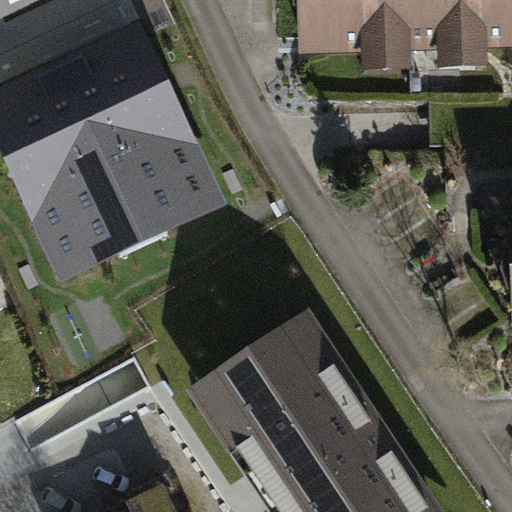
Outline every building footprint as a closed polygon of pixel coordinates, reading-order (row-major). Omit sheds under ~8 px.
[(0,0),(0,11),(23,0),(0,0)] [(511,0),(303,0),(305,46),(511,39),(511,0)] [(212,204),(133,36),(0,98),(0,128),(67,272),(212,204)] [(279,511),(428,511),(313,339),(210,407),(279,511)] [(136,355),(53,396),(70,431),(153,390),(136,355)] [(173,511),(162,487),(107,511),(173,511)]
